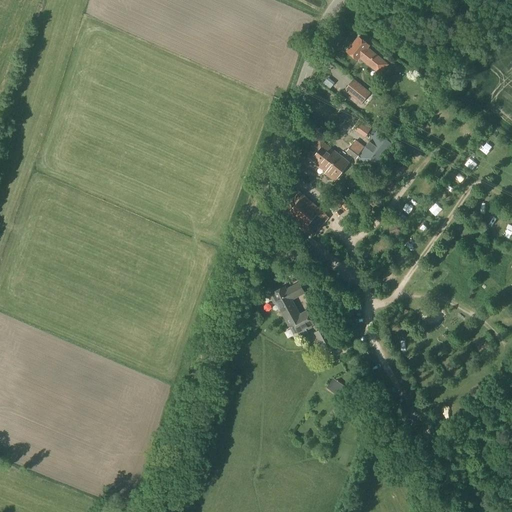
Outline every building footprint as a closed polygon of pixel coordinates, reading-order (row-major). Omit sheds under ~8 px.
[(359,38),(347,52),(358,61),(360,59),(380,75),(389,64),(368,48),(369,47),(359,38)] [(361,105),(371,93),(353,79),(344,91),(361,105)] [(358,157),(375,169),(393,145),(376,132),(365,147),(356,140),(347,152),(357,159),(358,157)] [(335,181),(349,163),(320,140),(307,157),(326,172),(325,173),(335,181)] [(420,148),(410,140),(403,150),(413,157),(420,148)] [(399,178),(406,168),(397,161),(389,171),(399,178)] [(300,176),(298,180),(307,186),(309,182),(300,176)] [(384,177),(376,186),(386,194),(394,184),(384,177)] [(380,197),(370,190),(362,200),(372,207),(380,197)] [(298,191),(282,211),(309,234),(326,215),(298,191)] [(337,212),(346,201),(337,194),(328,205),(337,212)] [(371,210),(361,202),(353,212),(363,219),(371,210)] [(402,234),(398,224),(387,228),(391,239),(402,234)] [(272,296),(271,299),(274,305),(276,305),(277,304),(278,306),(289,326),(291,329),(295,327),(298,333),(300,337),(300,336),(303,343),(311,339),(307,333),(316,328),(314,324),(312,321),(308,315),(302,318),(297,309),(294,304),(292,300),(287,290),(286,289),(284,286),(271,293),(273,296),(272,296)] [(324,350),(333,346),(323,328),(315,333),(324,350)]
